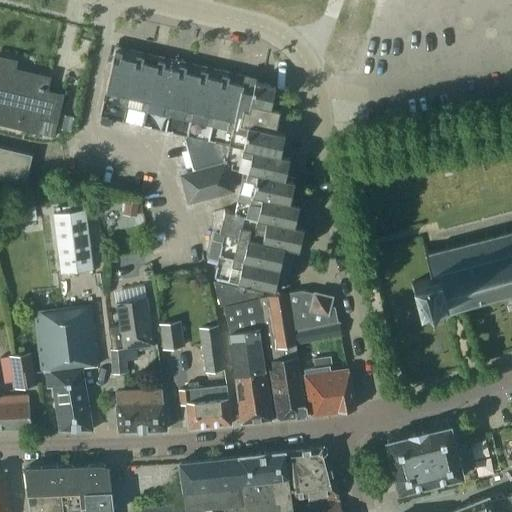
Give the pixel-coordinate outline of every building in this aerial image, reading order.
[(298,249),(303,227),(294,225),(299,203),(289,201),(294,179),(290,179),(292,169),(286,168),(289,156),(279,154),(284,132),(275,130),(280,109),(270,106),(275,85),(254,80),(253,86),(197,73),(131,58),(132,54),(126,52),(125,57),(113,54),(100,114),(183,133),(184,141),(187,170),(226,160),(227,160),(232,161),(230,166),(243,169),(236,202),(234,211),(224,209),(219,231),(224,232),(214,275),(274,289),(284,246),(298,249)] [(0,123),(37,132),(50,76),(8,67),(10,58),(0,56),(0,123)] [(69,129),(73,115),(63,113),(60,127),(69,129)] [(47,119),(43,134),(53,136),(57,122),(47,119)] [(0,146),(0,177),(25,183),(32,154),(0,146)] [(179,173),(187,204),(235,191),(227,160),(224,161),(187,171),(179,173)] [(136,216),(138,200),(125,199),(123,214),(136,216)] [(0,210),(0,226),(23,221),(20,206),(0,210)] [(53,212),(60,271),(92,267),(85,208),(53,212)] [(511,231),(506,233),(505,229),(501,230),(503,234),(487,239),(485,234),(482,235),(483,240),(467,244),(466,240),(463,241),(464,245),(448,250),(447,245),(443,246),(445,250),(427,255),(425,246),(422,247),(425,256),(424,256),(430,276),(429,277),(410,282),(417,308),(442,302),(445,313),(448,312),(447,308),(460,305),(461,309),(464,308),(463,304),(480,300),(481,304),(484,303),(483,299),(499,295),(500,299),(503,298),(502,294),(511,291),(511,231)] [(228,284),(213,280),(216,292),(230,288),(228,284)] [(230,288),(231,295),(233,302),(240,300),(236,286),(228,284),(230,288)] [(248,298),(245,288),(236,286),(240,300),(248,298)] [(231,295),(230,288),(216,292),(218,299),(231,295)] [(257,296),(264,295),(263,292),(245,288),(248,298),(257,296)] [(286,291),(290,315),(293,330),(294,330),(337,322),(335,308),(329,307),(331,296),(315,292),(314,294),(296,290),(291,291),(286,291)] [(290,315),(286,291),(268,294),(257,297),(262,325),(268,359),(277,418),(306,414),(297,354),(293,330),(290,315)] [(224,304),(233,302),(231,295),(218,299),(219,305),(224,304)] [(123,348),(125,348),(154,344),(146,297),(116,302),(119,325),(108,327),(111,349),(123,347),(123,348)] [(262,325),(257,297),(224,305),(229,331),(262,325)] [(53,386),(59,429),(92,429),(81,366),(98,363),(92,304),(33,311),(39,357),(42,356),(43,370),(45,370),(48,387),(53,386)] [(160,324),(163,348),(183,345),(179,321),(160,324)] [(339,321),(337,322),(294,330),(296,343),(341,334),(339,321)] [(198,327),(204,372),(224,369),(218,324),(198,327)] [(264,370),(257,326),(229,332),(234,361),(240,422),(272,419),(264,370)] [(110,349),(111,373),(127,372),(125,348),(123,348),(111,349),(110,349)] [(8,355),(14,388),(36,384),(31,352),(8,355)] [(314,367),(304,368),(311,414),(356,408),(348,368),(346,368),(346,369),(330,372),(330,366),(332,365),(331,356),(313,358),(314,367)] [(179,388),(180,404),(186,403),(189,428),(231,423),(226,384),(198,387),(198,381),(188,382),(188,387),(179,388)] [(163,402),(162,388),(115,389),(116,403),(118,430),(166,429),(163,402)] [(0,428),(31,427),(28,395),(0,396),(0,428)] [(462,475),(449,425),(386,440),(399,490),(462,475)] [(321,446),(284,450),(291,495),(308,494),(309,500),(338,497),(326,450),(321,446)] [(292,511),(291,495),(284,450),(238,455),(239,455),(179,462),(184,500),(140,506),(140,511),(292,511)] [(113,511),(108,466),(108,465),(23,467),(27,494),(27,493),(29,511),(113,511)] [(0,468),(0,511),(9,511),(6,468),(0,468)] [(511,511),(511,493),(511,492),(490,498),(488,493),(447,510),(447,511),(511,511)] [(318,505),(319,511),(341,511),(339,501),(318,505)]
